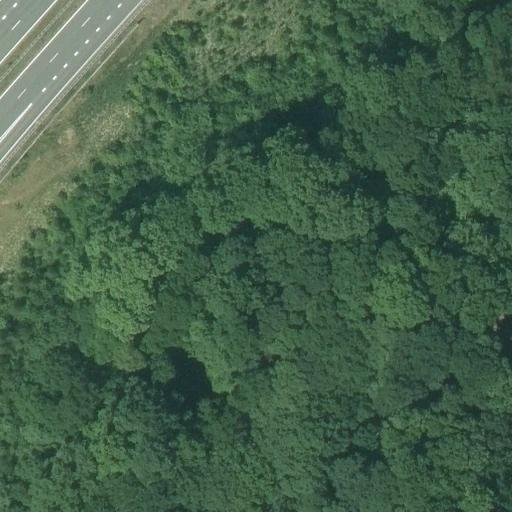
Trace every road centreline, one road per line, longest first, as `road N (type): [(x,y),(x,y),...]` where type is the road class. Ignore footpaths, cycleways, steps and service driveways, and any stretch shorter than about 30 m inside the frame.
road 1 (trunk): [(0,156),(104,6)]
road 2 (trunk): [(0,120),(104,6)]
